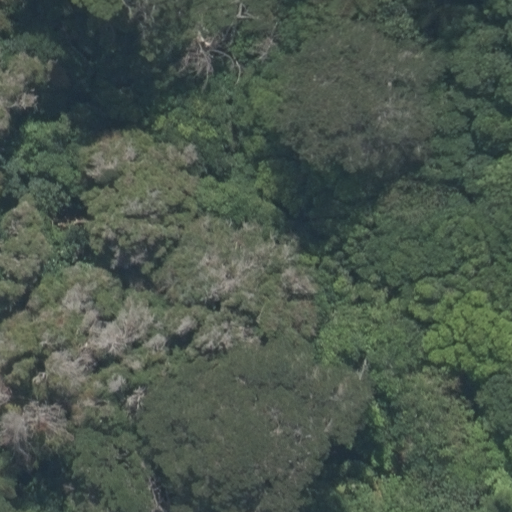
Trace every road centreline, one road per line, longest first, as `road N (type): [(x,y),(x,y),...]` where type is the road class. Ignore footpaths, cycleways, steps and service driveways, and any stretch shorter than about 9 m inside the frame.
road 1 (track): [(511,455),(131,434),(0,280)]
road 2 (track): [(366,0),(380,83),(511,302)]
